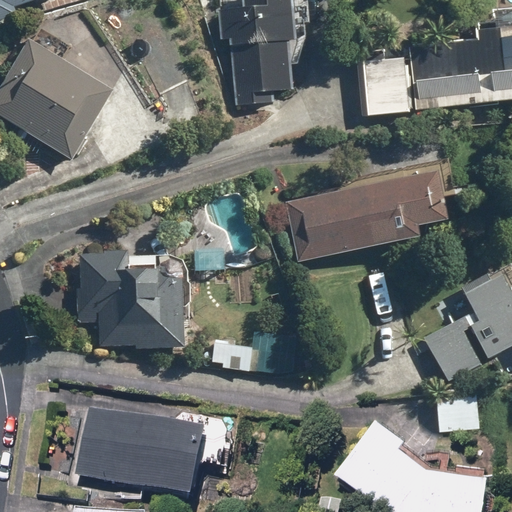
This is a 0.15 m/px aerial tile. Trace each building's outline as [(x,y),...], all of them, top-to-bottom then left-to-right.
[(0,0),(0,25),(19,19),(16,11),(50,0),(0,0)] [(275,95),(294,94),(291,45),(297,45),(295,10),(218,14),(221,43),(230,42),(233,98),(241,98),(242,108),(276,106),(275,95)] [(417,113),(511,105),(511,10),(492,12),(493,24),(475,26),(476,44),(411,50),(417,113)] [(0,89),(0,121),(74,165),(115,94),(28,43),(0,89)] [(355,65),(361,119),(414,114),(408,59),(355,65)] [(439,175),(285,204),(297,266),(422,242),(420,231),(449,226),(439,175)] [(186,353),(185,313),(192,305),(191,289),(189,286),(188,274),(184,267),(184,265),(183,265),(182,263),(171,258),(129,257),(101,257),(80,257),(80,292),(78,292),(78,324),(99,324),(99,349),(137,349),(137,354),(186,353)] [(511,294),(424,341),(448,384),(459,378),(473,404),(511,382),(511,294)] [(255,350),(216,343),(212,368),(251,374),(255,350)] [(202,441),(88,415),(72,484),(187,510),(202,441)] [(482,511),(485,497),(422,485),(396,464),(402,458),(374,435),(333,484),(366,511),(482,511)]
